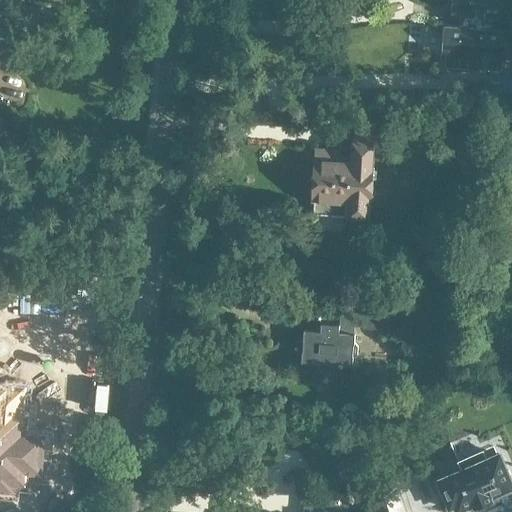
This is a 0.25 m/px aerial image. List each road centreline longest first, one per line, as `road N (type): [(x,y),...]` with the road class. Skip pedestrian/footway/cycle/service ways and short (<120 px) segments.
road 1 (residential): [(122,511),(176,0)]
road 2 (unknown): [(150,511),(201,0)]
